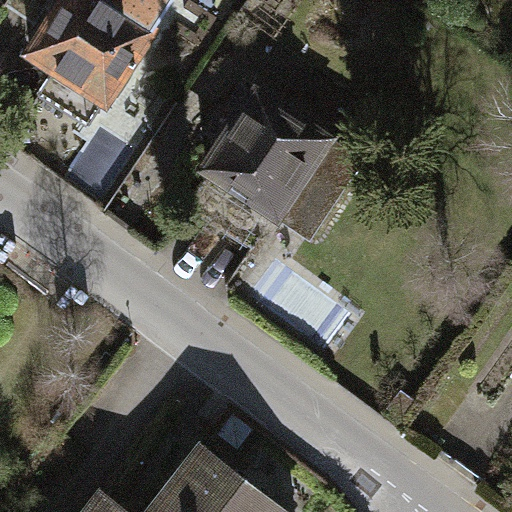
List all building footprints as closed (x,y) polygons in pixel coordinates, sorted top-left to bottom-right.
[(64,0),(31,50),(56,67),(106,100),(110,94),(120,95),(134,73),(129,65),(132,61),(135,63),(138,59),(135,57),(172,0),(64,0)] [(106,100),(56,67),(38,93),(89,127),(106,100)] [(257,90),(207,166),(214,170),(191,206),(253,247),(277,211),(310,233),(360,158),(257,90)] [(204,448),(153,511),(281,511),(283,510),(204,448)] [(125,511),(103,494),(89,511),(125,511)]
